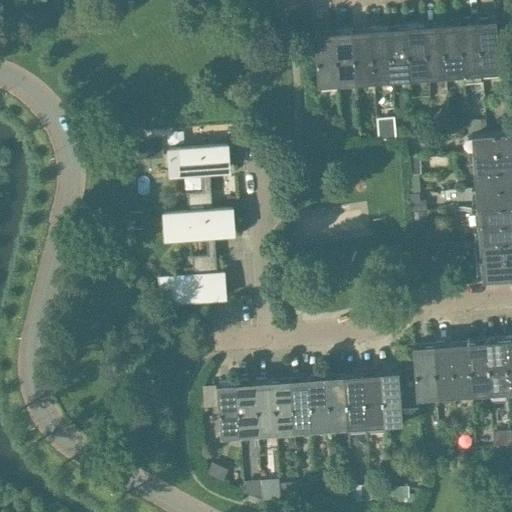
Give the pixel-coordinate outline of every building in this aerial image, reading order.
[(496,16),(477,17),(481,65),(498,64),(498,69),(500,69),(496,16)] [(481,65),(477,17),(459,19),(463,67),(464,81),(482,80),(481,65)] [(463,67),(459,19),(442,20),(445,68),(463,67)] [(445,68),(442,20),(423,21),(427,69),(445,68)] [(427,69),(423,21),(405,23),(409,71),(427,69)] [(409,71),(405,23),(387,24),(391,72),(409,71)] [(391,72),(387,24),(369,25),(373,74),(391,72)] [(373,74),(369,25),(351,27),(355,75),(373,74)] [(355,75),(351,27),(333,28),(337,76),(355,75)] [(337,76),(333,28),(315,30),(319,83),(321,83),(320,78),(337,76)] [(477,132),(478,150),(511,147),(511,128),(472,131),(472,133),(477,132)] [(169,156),(168,139),(138,141),(139,158),(169,156)] [(230,167),(228,141),(169,146),(171,171),(201,169),(201,189),(187,191),(189,204),(212,202),(210,168),(230,167)] [(511,165),(511,147),(478,150),(480,168),(511,165)] [(511,183),(511,165),(480,168),(481,186),(511,183)] [(511,201),(511,183),(481,186),(482,204),(511,201)] [(428,205),(427,191),(412,192),(413,206),(428,205)] [(511,219),(511,201),(482,204),(484,222),(511,219)] [(213,206),(212,202),(189,204),(189,208),(165,210),(166,235),(206,232),(208,253),(192,254),(193,271),(159,274),(161,300),(226,295),(224,269),(217,270),(214,231),(234,230),(233,205),(213,206)] [(511,237),(511,219),(484,222),(485,240),(511,237)] [(511,256),(511,237),(485,240),(486,258),(511,256)] [(429,266),(428,248),(422,248),(417,248),(418,267),(423,266),(429,266)] [(511,274),(511,256),(486,258),(488,274),(483,275),(483,277),(511,274)] [(511,383),(511,335),(503,336),(507,384),(511,383)] [(507,384),(503,336),(485,337),(489,385),(507,384)] [(489,385),(485,337),(467,338),(471,386),(489,385)] [(471,386),(467,338),(451,339),(454,388),(471,386)] [(454,388),(451,339),(433,341),(436,389),(454,388)] [(436,389),(433,341),(414,342),(415,366),(418,396),(419,396),(419,390),(436,389)] [(418,396),(415,366),(380,369),(384,417),(401,416),(402,420),(403,420),(402,397),(418,396)] [(384,417),(380,369),(362,370),(366,418),(384,417)] [(366,418),(362,370),(345,371),(348,419),(366,418)] [(348,419),(345,371),(326,373),(330,421),(348,419)] [(330,421),(326,373),(309,374),(312,422),(330,421)] [(312,422),(309,374),(291,375),(295,423),(312,422)] [(295,423),(291,375),(273,376),(277,424),(295,423)] [(277,424),(273,376),(255,378),(259,426),(277,424)] [(259,426),(255,378),(237,379),(240,427),(259,426)] [(240,427),(237,379),(218,380),(222,433),(223,433),(223,428),(240,427)] [(511,443),(510,430),(492,431),(493,444),(511,443)] [(229,470),(213,463),(208,473),(224,481),(229,470)] [(299,481),(281,481),(282,495),(300,494),(299,481)] [(274,482),(263,483),(263,497),(275,496),(274,482)] [(262,498),(261,485),(249,485),(250,493),(262,498)] [(408,485),(389,486),(390,497),(409,496),(408,485)] [(370,486),(354,486),(355,500),(371,500),(370,486)] [(390,497),(389,486),(371,486),(372,498),(390,497)]
